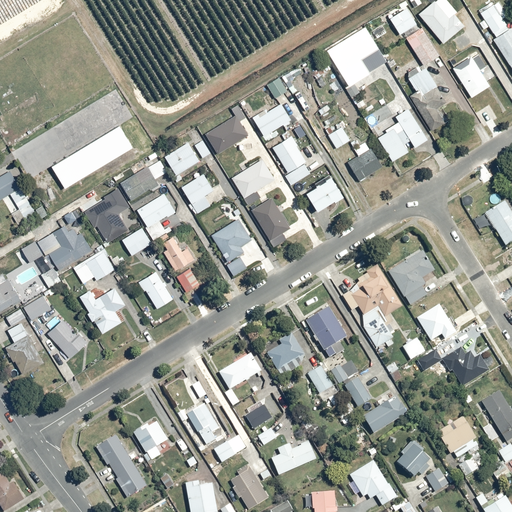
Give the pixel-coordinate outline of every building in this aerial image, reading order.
[(432,13),(422,0),(408,0),(407,1),(421,21),(432,13)] [(507,15),(497,0),(493,0),(478,10),(484,19),(478,23),(482,29),(488,25),(492,32),(505,24),(501,18),(507,15)] [(416,23),(406,6),(388,17),(398,34),(416,23)] [(384,23),(372,32),(377,39),(389,31),(384,23)] [(364,27),(326,50),(347,85),(368,73),(360,59),(378,48),(364,27)] [(423,27),(407,37),(424,65),(440,54),(423,27)] [(511,27),(494,39),(511,66),(511,27)] [(455,55),(445,39),(439,44),(449,60),(455,55)] [(472,56),(453,67),(472,97),(491,85),(481,70),(487,66),(480,54),(473,58),(472,56)] [(399,89),(381,61),(367,69),(385,98),(399,89)] [(325,83),(320,76),(330,69),(326,63),(315,71),(311,73),(320,87),(325,83)] [(318,102),(297,67),(282,75),(297,100),(304,95),(310,106),(318,102)] [(287,89),(279,76),(266,83),(274,97),(287,89)] [(420,89),(410,95),(432,130),(445,122),(436,108),(446,102),(436,86),(423,94),(420,89)] [(329,99),(316,109),(320,115),(334,106),(329,99)] [(267,108),(253,117),(265,135),(292,119),(282,103),(269,111),(267,108)] [(387,132),(379,137),(393,161),(409,151),(405,144),(411,140),(415,147),(428,139),(409,108),(397,115),(400,121),(386,130),(387,132)] [(337,118),(334,113),(322,120),(325,125),(337,118)] [(237,114),(206,133),(219,153),(250,134),(237,114)] [(120,125),(52,166),(66,188),(134,147),(120,125)] [(349,139),(340,125),(327,134),(335,147),(349,139)] [(292,135),(273,146),(289,172),(307,161),(298,145),(292,135)] [(210,152),(202,139),(194,144),(202,157),(210,152)] [(188,142),(166,155),(177,175),(200,161),(188,142)] [(372,147),(349,162),(361,181),(384,166),(372,147)] [(263,159),(232,177),(245,198),(276,179),(263,159)] [(148,165),(121,182),(132,200),(150,189),(151,190),(160,184),(148,165)] [(11,172),(0,177),(0,199),(20,188),(11,172)] [(204,174),(182,187),(198,213),(211,205),(205,195),(214,190),(204,174)] [(333,176),(307,192),(318,210),(335,200),(336,201),(345,196),(333,176)] [(130,207),(118,187),(104,196),(105,198),(85,211),(95,227),(98,225),(108,242),(129,230),(119,214),(130,207)] [(165,192),(138,209),(149,226),(167,215),(168,217),(177,211),(165,192)] [(273,197),(252,209),(271,240),(291,227),(273,197)] [(511,210),(506,200),(486,212),(506,245),(511,242),(511,210)] [(41,203),(34,208),(40,217),(47,213),(41,203)] [(239,218),(212,235),(228,261),(245,251),(241,246),(252,239),(239,218)] [(63,246),(50,253),(60,270),(93,250),(82,232),(78,235),(74,228),(70,231),(66,224),(54,231),(63,246)] [(152,242),(142,226),(121,239),(131,254),(152,242)] [(169,249),(165,252),(176,270),(195,258),(188,247),(183,251),(174,235),(165,241),(169,249)] [(95,276),(97,279),(115,268),(103,249),(74,267),(84,283),(95,276)] [(423,250),(389,271),(410,306),(427,295),(422,287),(427,283),(424,277),(436,270),(423,250)] [(247,266),(241,256),(226,264),(232,275),(247,266)] [(360,289),(352,294),(363,313),(364,326),(377,347),(393,337),(386,325),(393,321),(388,314),(403,305),(378,265),(368,271),(372,277),(358,285),(360,289)] [(199,282),(189,267),(175,275),(185,291),(199,282)] [(156,271),(139,281),(145,291),(146,290),(158,308),(174,298),(156,271)] [(0,311),(22,297),(9,278),(0,283),(0,311)] [(91,290),(81,296),(103,333),(126,319),(119,309),(126,305),(115,287),(96,298),(91,290)] [(53,308),(45,294),(26,305),(34,319),(53,308)] [(440,303),(417,317),(432,340),(443,334),(446,339),(457,332),(440,303)] [(330,305),(306,319),(329,358),(337,354),(332,346),(348,336),(330,305)] [(25,316),(20,308),(6,317),(11,325),(25,316)] [(63,319),(48,333),(71,357),(88,342),(79,333),(78,334),(63,319)] [(283,344),(269,353),(283,376),(301,365),(306,355),(292,332),(281,339),(283,344)] [(29,333),(6,346),(14,361),(16,360),(23,373),(45,362),(29,333)] [(462,346),(442,358),(450,371),(453,370),(463,386),(490,370),(480,354),(475,358),(471,351),(466,354),(462,346)] [(416,360),(423,370),(441,359),(434,348),(416,360)] [(252,352),(220,371),(230,389),(262,370),(252,352)] [(358,355),(350,360),(345,353),(335,359),(338,364),(330,369),(338,383),(356,372),(365,366),(358,355)] [(332,385),(320,365),(307,372),(319,392),(332,385)] [(397,368),(389,373),(394,382),(402,377),(397,368)] [(370,398),(356,375),(343,383),(357,406),(370,398)] [(199,381),(191,387),(198,398),(206,392),(199,381)] [(511,406),(501,389),(482,401),(507,441),(511,437),(511,406)] [(398,395),(363,416),(374,433),(409,412),(398,395)] [(263,403),(244,415),(252,428),(271,417),(263,403)] [(205,404),(188,413),(198,432),(199,431),(207,444),(216,439),(212,432),(219,428),(205,404)] [(437,431),(451,453),(454,451),(458,457),(479,444),(476,439),(477,438),(463,415),(437,431)] [(149,423),(134,432),(146,453),(169,439),(158,421),(150,426),(149,423)] [(276,436),(270,427),(257,435),(263,445),(276,436)] [(148,485),(117,433),(96,446),(108,465),(110,464),(119,478),(117,479),(128,497),(148,485)] [(245,447),(237,434),(213,449),(221,462),(245,447)] [(404,454),(398,461),(414,477),(419,472),(424,474),(431,466),(427,463),(431,459),(422,451),(424,449),(414,439),(402,452),(404,454)] [(281,454),(272,458),(280,475),(317,458),(310,442),(293,449),(290,443),(278,448),(281,454)] [(511,456),(511,446),(509,442),(497,450),(505,462),(511,456)] [(458,460),(460,463),(458,464),(465,475),(483,464),(477,453),(469,457),(468,454),(458,460)] [(193,455),(185,460),(190,467),(198,462),(193,455)] [(350,475),(364,497),(368,494),(371,499),(376,495),(383,505),(398,496),(390,483),(388,484),(374,460),(350,475)] [(240,474),(231,480),(235,486),(233,487),(240,497),(241,496),(250,509),(269,497),(250,465),(238,472),(240,474)] [(4,472),(0,474),(0,503),(5,511),(26,499),(15,481),(11,483),(4,472)] [(199,480),(186,482),(191,511),(218,511),(213,482),(200,485),(199,480)] [(336,511),(335,491),(312,492),(313,508),(315,508),(315,511),(336,511)] [(483,493),(476,498),(484,511),(511,511),(511,504),(506,495),(495,502),(493,499),(489,502),(483,493)] [(291,511),(284,500),(268,510),(269,511),(291,511)] [(414,511),(408,501),(399,506),(402,511),(414,511)] [(237,511),(231,502),(220,509),(222,511),(237,511)]
